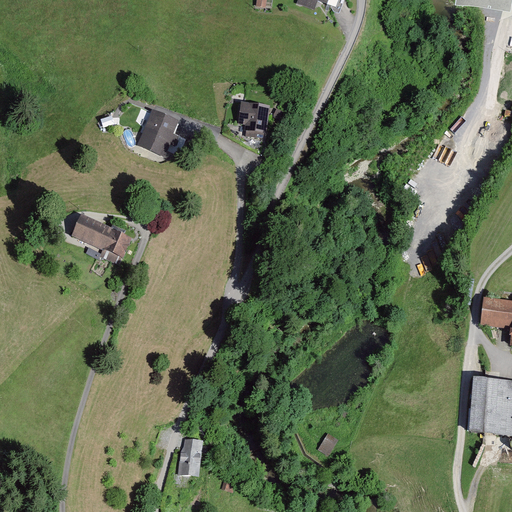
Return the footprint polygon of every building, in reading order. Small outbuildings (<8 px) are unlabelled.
[(338,0),(297,0),(297,3),(306,7),(308,0),(309,0),(312,1),(312,0),(318,0),(326,3),(325,6),(334,10),(338,0)] [(236,122),(239,123),(246,124),(245,130),(262,132),(265,110),(241,107),(238,106),(236,122)] [(106,122),(121,118),(119,110),(104,114),(106,122)] [(138,145),(161,156),(164,150),(170,136),(175,124),(152,114),(138,145)] [(73,236),(103,250),(120,258),(128,241),(120,237),(122,233),(111,228),(109,233),(81,219),(73,236)] [(511,304),(482,301),(480,325),(510,328),(511,328),(511,304)] [(473,381),(469,433),(511,436),(511,435),(511,394),(509,395),(510,384),(497,383),(498,372),(484,371),(483,382),(473,381)] [(321,445),(329,450),(334,441),(327,436),(321,445)] [(198,477),(201,441),(186,440),(184,447),(181,453),(181,463),(179,463),(179,475),(198,477)]
